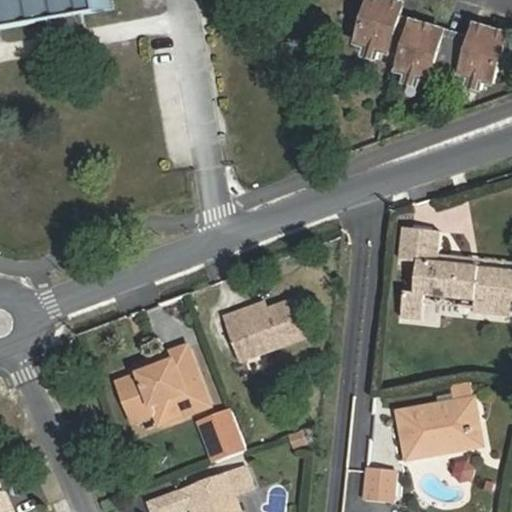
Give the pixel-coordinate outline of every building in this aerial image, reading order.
[(0,0),(0,26),(55,16),(87,10),(117,4),(116,0),(0,0)] [(478,20),(476,30),(473,38),(446,28),(448,22),(415,13),(406,10),(408,3),(399,0),(370,0),(363,26),(410,39),(405,54),(436,63),(440,48),(501,67),(511,30),(478,20)] [(89,25),(87,10),(55,16),(57,29),(89,25)] [(473,38),(476,30),(461,26),(448,22),(446,28),(473,38)] [(510,320),(511,304),(511,271),(438,259),(438,253),(440,231),(403,226),(399,259),(417,262),(414,293),(428,296),(471,303),(470,309),(470,314),(510,320)] [(428,296),(414,293),(407,292),(402,319),(425,323),(427,304),(428,296)] [(289,294),(263,302),(237,313),(234,303),(219,309),(235,354),(301,331),(289,294)] [(237,313),(263,302),(260,294),(234,303),(237,313)] [(167,355),(137,368),(114,377),(129,416),(152,407),(158,419),(207,398),(184,336),(164,344),(167,355)] [(132,357),(137,368),(167,355),(164,344),(132,357)] [(407,456),(437,449),(435,439),(470,432),(468,416),(478,414),(467,374),(444,379),(450,396),(396,409),(407,456)] [(233,410),(200,420),(213,463),(246,453),(233,410)] [(468,416),(470,432),(481,429),(478,414),(468,416)] [(481,429),(470,432),(435,439),(437,449),(484,438),(481,429)] [(247,459),(153,497),(158,511),(172,511),(195,503),(198,511),(246,511),(236,486),(256,479),(247,459)] [(396,497),(395,466),(364,467),(365,498),(396,497)] [(0,494),(0,511),(9,511),(2,495),(0,494)]
